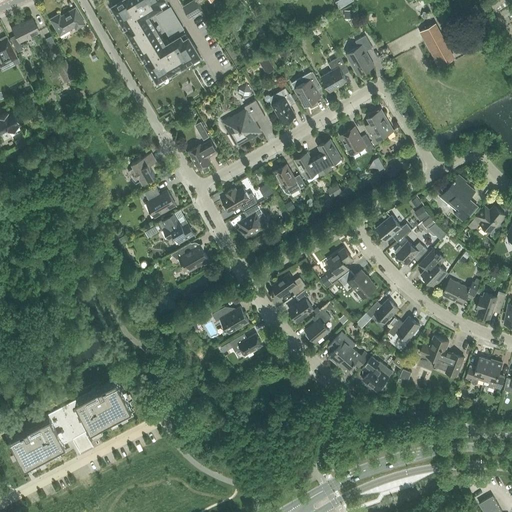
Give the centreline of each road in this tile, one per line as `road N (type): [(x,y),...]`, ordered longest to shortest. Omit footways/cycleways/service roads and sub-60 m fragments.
road 1 (residential): [(198,188),(376,87),(388,90),(437,171)]
road 2 (tertiary): [(511,450),(394,458),(291,507)]
road 3 (residential): [(511,340),(429,302),(383,261),(353,219)]
road 4 (tertiary): [(318,511),(409,472),(511,468)]
road 5 (residential): [(168,421),(0,502)]
road 6 (residential): [(348,389),(294,339),(251,280)]
